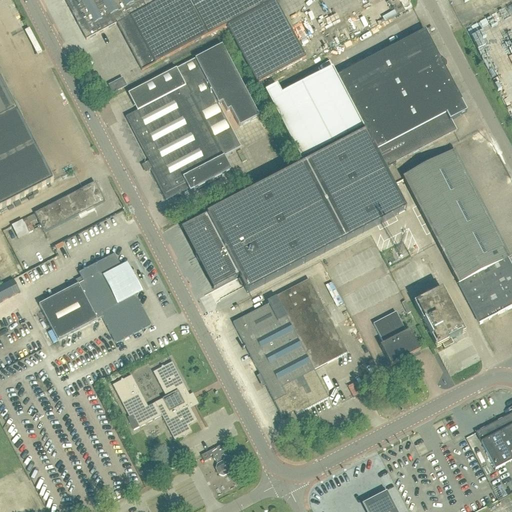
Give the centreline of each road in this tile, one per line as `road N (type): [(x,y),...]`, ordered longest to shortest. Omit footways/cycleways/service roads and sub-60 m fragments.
road 1 (tertiary): [(287,477),(270,462),(28,0)]
road 2 (tertiary): [(287,477),(310,473),(495,376),(511,377)]
road 3 (unknown): [(441,404),(419,362),(381,363),(341,285),(372,262)]
road 4 (unclassified): [(511,157),(429,0)]
